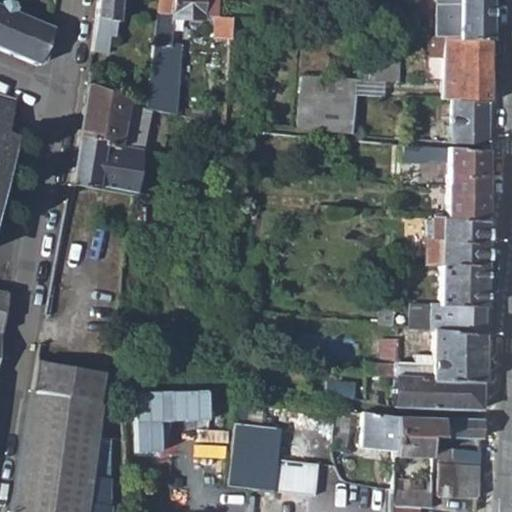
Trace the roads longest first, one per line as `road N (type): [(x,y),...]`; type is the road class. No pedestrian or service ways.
road 1 (residential): [(63,99),(0,453)]
road 2 (residential): [(507,511),(511,229)]
